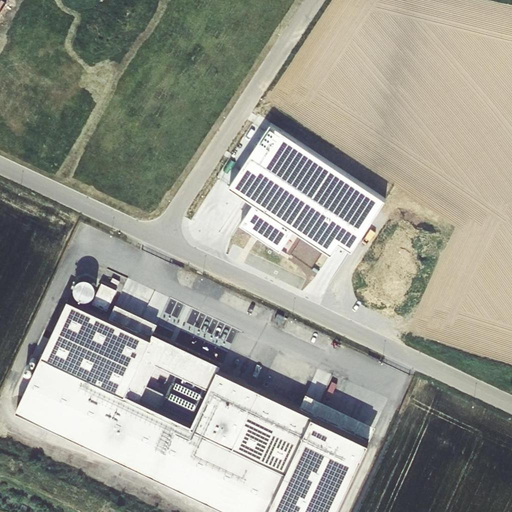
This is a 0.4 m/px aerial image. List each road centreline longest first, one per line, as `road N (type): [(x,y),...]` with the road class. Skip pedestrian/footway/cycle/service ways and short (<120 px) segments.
road 1 (tertiary): [(511,405),(157,239)]
road 2 (unclassified): [(157,239),(314,0)]
road 3 (tertiary): [(157,239),(0,166)]
